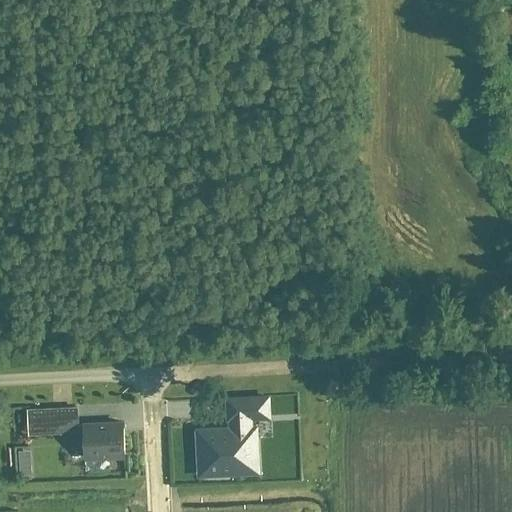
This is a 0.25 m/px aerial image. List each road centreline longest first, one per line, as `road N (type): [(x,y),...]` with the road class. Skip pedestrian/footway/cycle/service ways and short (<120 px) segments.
road 1 (residential): [(148,380),(511,365)]
road 2 (residential): [(0,387),(148,380)]
road 3 (residential): [(154,511),(148,380)]
